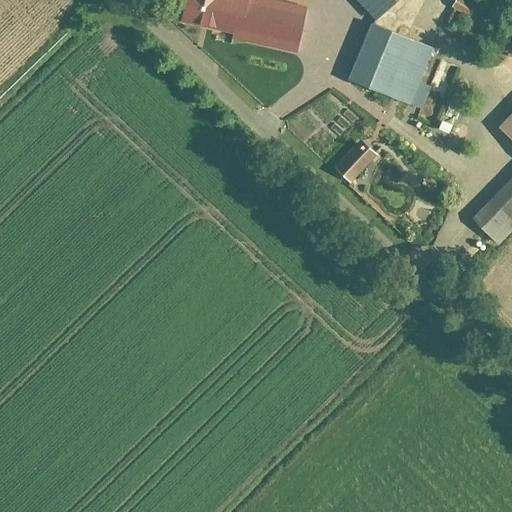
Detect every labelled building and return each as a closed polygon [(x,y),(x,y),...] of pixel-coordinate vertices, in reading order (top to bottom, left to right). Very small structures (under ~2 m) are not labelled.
[(294,48),(302,9),(257,0),(176,0),(172,22),(294,48)] [(351,0),(373,22),(399,0),(351,0)] [(469,17),(475,3),(467,0),(453,0),(450,8),(469,17)] [(435,45),(373,22),(350,83),(411,107),(435,45)] [(331,166),(356,138),(345,129),(357,116),(325,87),(288,129),(331,166)] [(511,230),(511,109),(490,132),(511,152),(511,177),(466,226),(493,251),(511,230)] [(378,158),(359,142),(338,167),(357,183),(378,158)]
